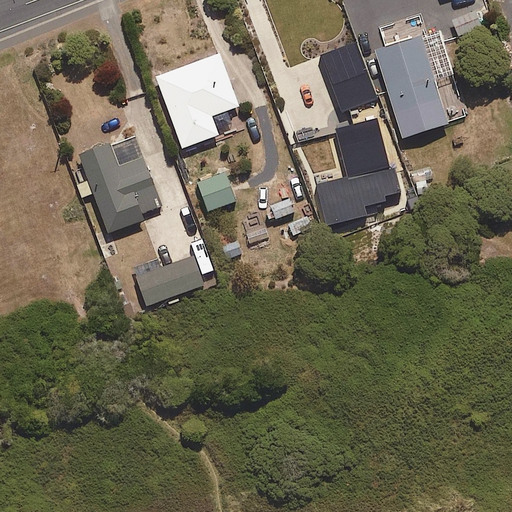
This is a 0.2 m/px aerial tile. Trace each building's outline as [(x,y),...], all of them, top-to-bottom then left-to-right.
[(461,37),(482,29),(475,12),(455,20),(461,37)] [(446,51),(427,57),(422,40),(376,55),(404,142),(449,128),(435,84),(454,78),(446,51)] [(213,120),(240,110),(221,58),(157,81),(183,152),(219,139),(213,120)] [(142,217),(161,210),(137,140),(77,162),(85,184),(77,187),(82,201),(92,197),(106,238),(144,224),(142,217)] [(209,214),(236,204),(226,175),(198,185),(209,214)] [(272,223),(296,214),(291,201),(267,210),(272,223)] [(229,262),(244,258),(239,242),(224,247),(229,262)] [(146,309),(205,287),(194,260),(136,282),(146,309)]
